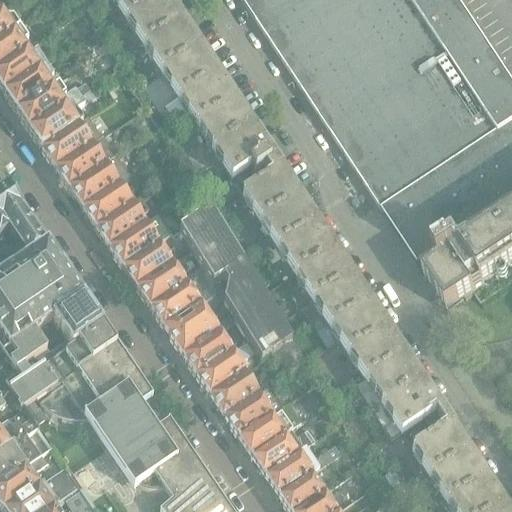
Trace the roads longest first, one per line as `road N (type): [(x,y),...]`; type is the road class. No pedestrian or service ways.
road 1 (residential): [(255,511),(0,139)]
road 2 (residential): [(440,368),(214,0)]
road 3 (residential): [(440,368),(511,473)]
